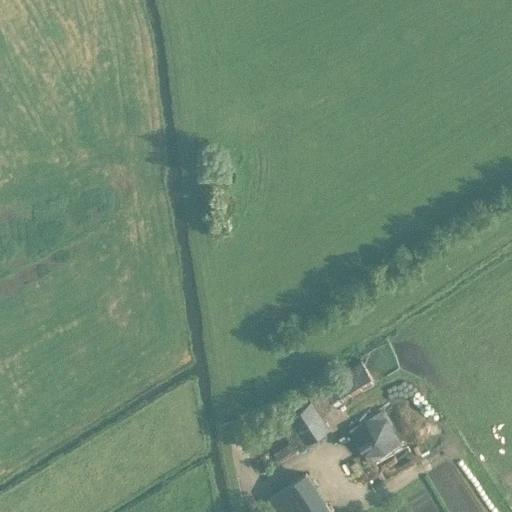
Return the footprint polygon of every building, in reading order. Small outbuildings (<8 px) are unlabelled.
[(376,377),(361,353),(334,370),(322,378),(337,401),(376,377)] [(380,400),(389,396),(415,452),(430,445),(397,374),(373,385),(380,400)] [(423,394),(436,417),(449,410),(437,387),(423,394)] [(308,437),(330,422),(313,393),(278,416),(290,436),(274,446),(280,455),(308,437)] [(365,449),(387,447),(399,429),(387,410),(366,412),(354,431),(365,449)] [(307,466),(270,490),(283,511),(335,511),(336,511),(307,466)]
